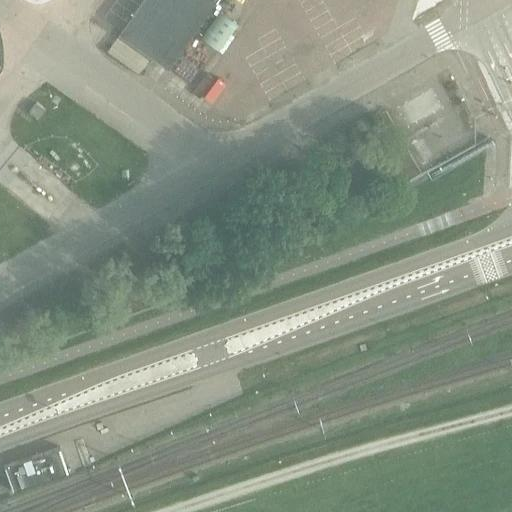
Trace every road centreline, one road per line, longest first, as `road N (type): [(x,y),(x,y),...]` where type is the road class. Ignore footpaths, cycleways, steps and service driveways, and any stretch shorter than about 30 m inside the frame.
road 1 (tertiary): [(511,227),(0,413)]
road 2 (tertiary): [(0,443),(511,266)]
road 3 (track): [(174,511),(511,411)]
